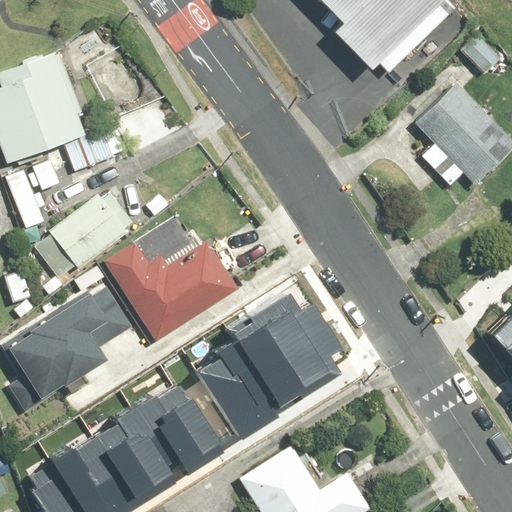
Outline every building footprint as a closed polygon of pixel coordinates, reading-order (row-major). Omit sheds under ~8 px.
[(434,0),(306,0),(366,64),(434,0)] [(474,29),(454,46),(479,76),(499,59),(474,29)] [(49,148),(57,170),(129,145),(120,117),(90,127),(61,44),(1,65),(6,79),(0,80),(0,130),(11,161),(49,148)] [(455,76),(414,119),(470,172),(511,129),(455,76)] [(103,185),(37,243),(67,277),(134,219),(103,185)] [(137,241),(108,259),(158,338),(245,283),(216,237),(173,264),(166,252),(150,262),(137,241)] [(16,270),(0,276),(0,284),(8,304),(26,297),(16,270)] [(109,289),(6,351),(40,406),(111,363),(100,345),(132,326),(109,289)] [(199,367),(240,436),(339,377),(327,357),(340,350),(312,303),(299,311),(291,298),(212,345),(218,355),(199,367)] [(511,327),(491,348),(511,369),(511,327)] [(128,511),(224,453),(178,378),(113,417),(117,423),(32,475),(38,483),(30,488),(45,511),(128,511)] [(294,437),(243,470),(270,511),(355,511),(375,500),(351,462),(322,480),(294,437)] [(0,461),(0,486),(10,482),(0,461)]
